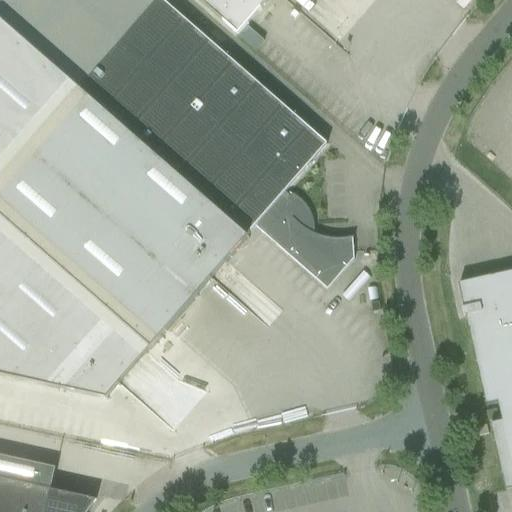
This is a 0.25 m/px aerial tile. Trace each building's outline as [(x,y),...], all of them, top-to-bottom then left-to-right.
[(0,377),(107,401),(120,386),(146,356),(212,281),(226,264),(249,239),(247,237),(255,228),(312,278),(327,291),(354,260),(353,240),(353,238),(343,240),(333,240),(323,238),(314,235),(314,227),(313,220),(310,212),(306,206),(300,200),(294,196),(293,195),(290,198),(285,193),(327,145),(161,0),(3,0),(0,4),(0,377)] [(269,0),(196,0),(238,37),(269,0)] [(511,490),(511,273),(458,285),(486,407),(498,404),(502,423),(490,425),(505,492),(511,490)] [(177,368),(187,356),(171,342),(161,354),(177,368)] [(152,369),(158,401),(208,393),(202,360),(152,369)] [(486,412),(486,413),(488,422),(498,420),(496,410),(486,412)] [(0,511),(87,511),(96,500),(95,500),(94,501),(49,491),(49,490),(54,469),(0,456),(0,511)]
